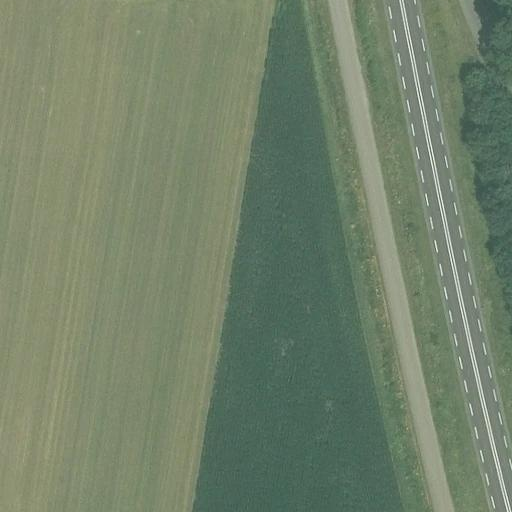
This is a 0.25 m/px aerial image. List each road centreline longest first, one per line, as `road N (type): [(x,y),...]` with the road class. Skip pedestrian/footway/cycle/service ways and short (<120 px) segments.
road 1 (primary): [(401,0),(509,511)]
road 2 (unclassified): [(443,511),(336,0)]
